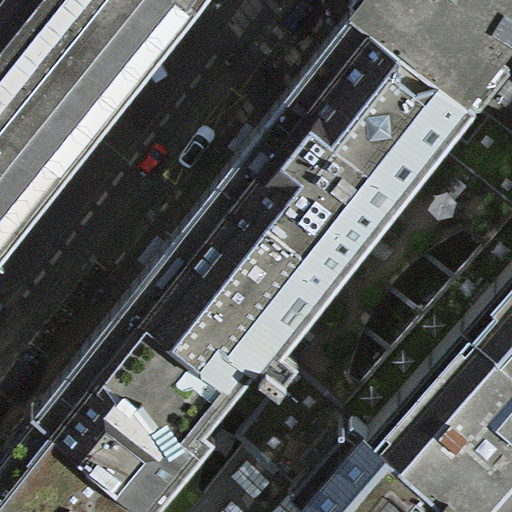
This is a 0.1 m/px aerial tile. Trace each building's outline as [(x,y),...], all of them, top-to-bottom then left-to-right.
[(0,0),(0,245),(13,229),(193,7),(198,0),(0,0)] [(511,0),(345,0),(350,3),(345,9),(511,135),(511,0)] [(460,230),(480,246),(511,210),(511,135),(345,9),(239,141),(153,250),(51,378),(28,407),(146,511),(187,511),(200,496),(193,489),(209,441),(230,407),(245,420),(288,366),(337,409),(358,385),(344,375),(357,334),(378,298),(414,258),(460,230)] [(511,210),(480,246),(435,298),(511,365),(511,210)] [(511,511),(511,365),(435,298),(358,385),(337,409),(453,511),(511,511)] [(245,420),(233,436),(242,444),(318,511),(453,511),(337,409),(288,366),(245,420)] [(146,511),(28,407),(0,442),(0,511),(146,511)] [(318,511),(242,444),(200,496),(187,511),(318,511)]
